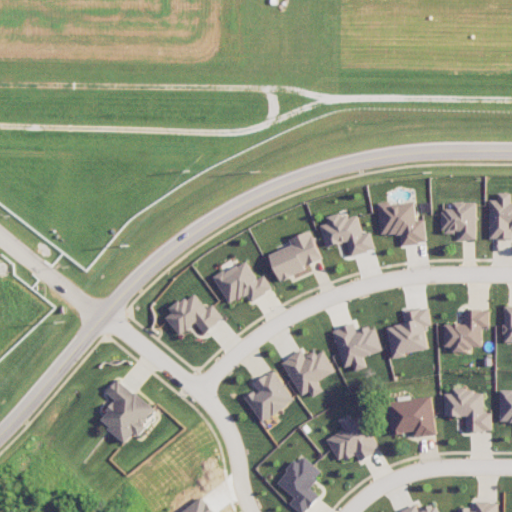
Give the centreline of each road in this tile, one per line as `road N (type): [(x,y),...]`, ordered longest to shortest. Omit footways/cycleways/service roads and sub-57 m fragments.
road 1 (tertiary): [(511,148),(412,150),(277,184),(164,251),(101,317)]
road 2 (residential): [(511,274),(417,274),(304,304),(246,342),(198,392)]
road 3 (residential): [(101,317),(208,400),(229,430),(250,511)]
road 4 (residential): [(345,511),(405,474),(511,466)]
road 5 (tertiary): [(101,317),(0,436)]
road 6 (residential): [(101,317),(0,235)]
